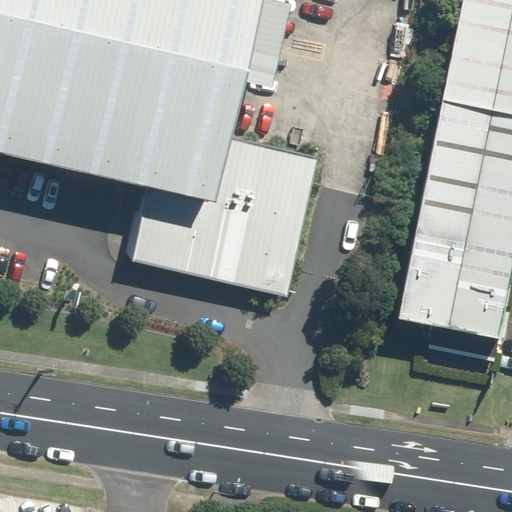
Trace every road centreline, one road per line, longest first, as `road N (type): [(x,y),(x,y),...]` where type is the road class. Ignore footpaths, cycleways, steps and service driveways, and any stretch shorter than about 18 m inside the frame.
road 1 (primary): [(0,409),(511,484)]
road 2 (unknown): [(295,329),(360,1)]
